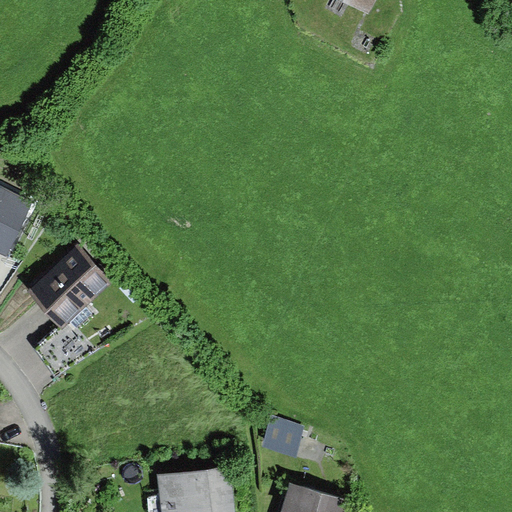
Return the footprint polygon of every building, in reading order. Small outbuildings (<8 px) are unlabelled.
[(0,244),(7,247),(31,193),(0,178),(0,244)] [(72,214),(66,205),(57,211),(64,220),(72,214)] [(79,239),(29,283),(63,322),(71,315),(114,278),(79,239)] [(129,297),(144,312),(152,305),(137,290),(129,297)] [(71,315),(63,322),(36,343),(55,373),(101,347),(71,315)] [(271,413),(262,440),(296,451),(304,424),(271,413)] [(227,443),(209,445),(211,457),(229,455),(227,443)] [(234,511),(230,458),(158,468),(161,490),(147,493),(149,509),(150,511),(234,511)] [(341,511),(348,495),(290,475),(280,505),(286,507),(284,511),(341,511)]
